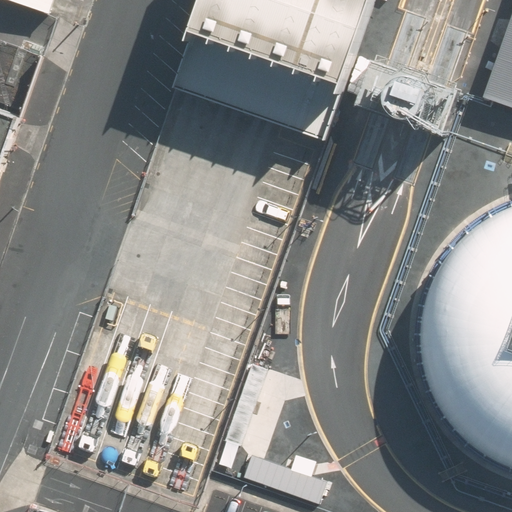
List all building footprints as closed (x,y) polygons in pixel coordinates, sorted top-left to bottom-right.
[(20,0),(53,11),(57,0),(20,0)] [(325,140),(374,0),(211,0),(180,89),(200,96),(232,107),(265,119),(325,140)] [(511,27),(488,94),(511,102),(511,27)] [(464,89),(376,57),(359,105),(447,136),(464,89)] [(0,184),(24,119),(0,110),(0,184)] [(511,210),(511,211),(501,215),(492,220),(483,226),(474,232),(466,240),(458,248),(452,256),(445,265),(440,274),(435,284),(432,294),(429,305),(427,316),(425,326),(425,337),(426,348),(427,359),(429,369),(432,380),(436,390),(441,400),(447,409),(453,418),(460,426),(467,434),(476,441),(484,448),(494,453),(503,458),(511,462),(511,210)] [(255,363),(229,439),(243,444),(269,368),(255,363)] [(297,475),(252,459),(248,473),(293,488),(297,475)]
